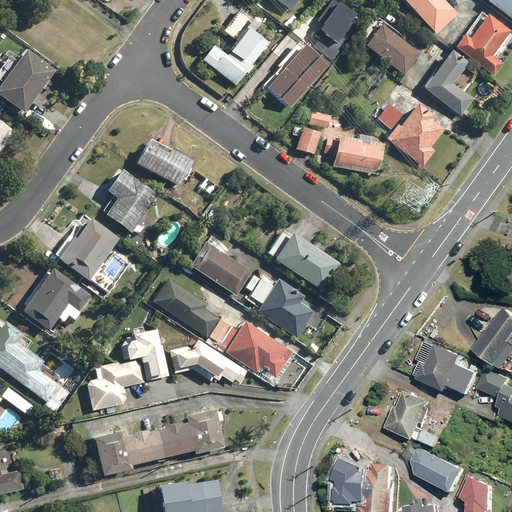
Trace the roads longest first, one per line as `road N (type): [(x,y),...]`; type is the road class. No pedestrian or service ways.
road 1 (residential): [(127,62),(420,268)]
road 2 (secondary): [(294,511),(293,470),(304,440),(420,268)]
road 3 (residential): [(127,62),(0,227)]
road 4 (secondary): [(420,268),(511,143)]
